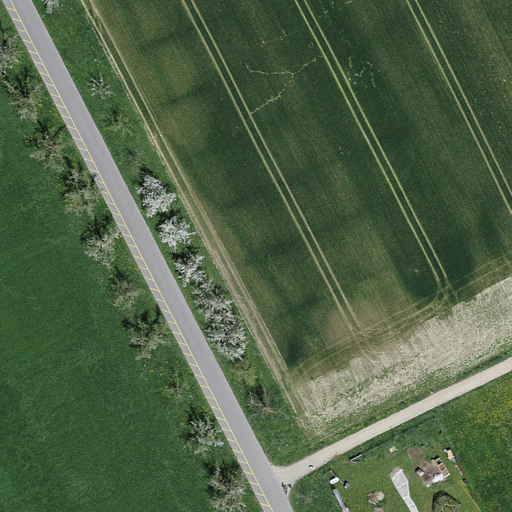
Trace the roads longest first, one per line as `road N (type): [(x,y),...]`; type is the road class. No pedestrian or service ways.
road 1 (unclassified): [(279,511),(15,0)]
road 2 (track): [(264,483),(511,362)]
